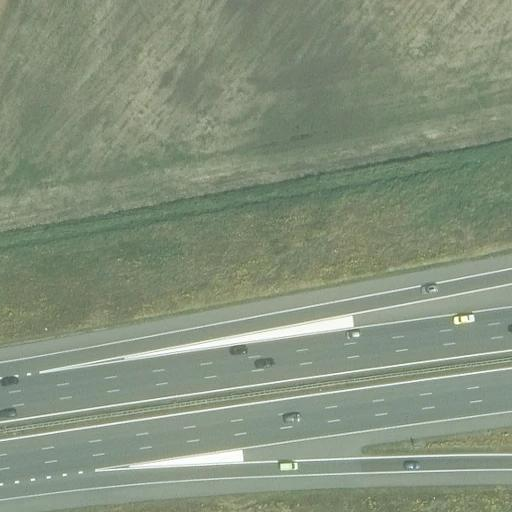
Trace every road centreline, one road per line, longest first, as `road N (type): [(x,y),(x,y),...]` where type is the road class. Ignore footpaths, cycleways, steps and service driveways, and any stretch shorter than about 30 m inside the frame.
road 1 (track): [(511,178),(0,290)]
road 2 (motorway): [(511,277),(352,308),(46,394)]
road 3 (motorway): [(511,331),(46,394)]
road 4 (motorway): [(90,450),(511,390)]
road 5 (motorway): [(90,450),(324,467),(511,462)]
